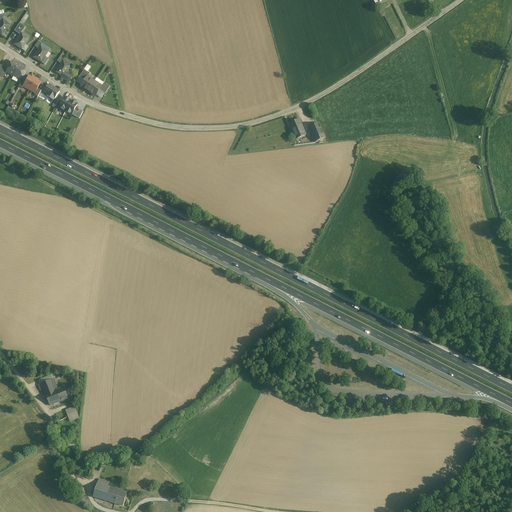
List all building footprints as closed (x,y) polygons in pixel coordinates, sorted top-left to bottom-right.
[(10,26),(3,20),(0,23),(0,34),(2,36),(10,26)] [(21,34),(21,33),(25,27),(19,23),(14,31),(20,35),(21,34)] [(29,39),(21,34),(14,45),(22,50),(22,49),(29,39)] [(45,49),(41,47),(34,58),(42,63),(45,57),(49,52),(45,49)] [(62,54),(57,62),(61,64),(65,56),(62,54)] [(18,65),(12,62),(8,69),(6,72),(7,72),(13,76),(18,65)] [(71,67),(63,62),(56,73),(64,78),(63,79),(69,82),(72,77),(67,74),(71,67)] [(20,76),(24,69),(18,65),(13,76),(19,79),(20,76)] [(90,74),(84,70),(79,77),(85,81),(87,77),(90,74)] [(31,77),(28,76),(23,87),(29,90),(35,79),(33,77),(31,77)] [(95,82),(87,77),(85,81),(81,87),(88,92),(95,82)] [(35,94),(41,83),(39,81),(38,80),(35,79),(29,90),(35,94)] [(95,82),(88,92),(95,96),(99,90),(102,86),(95,82)] [(104,83),(102,86),(99,90),(105,94),(110,87),(104,83)] [(60,92),(49,85),(44,92),(50,96),(49,97),(53,101),(54,99),(55,99),(60,92)] [(67,99),(65,98),(62,102),(59,108),(65,112),(71,101),(69,100),(69,99),(67,98),(67,99)] [(73,102),(71,101),(65,112),(72,115),(74,110),(77,104),(75,103),(76,103),(73,101),(73,102)] [(78,113),(74,110),(72,115),(79,119),(83,112),(79,110),(78,113)] [(299,120),(290,124),(296,139),(306,135),(299,120)] [(319,123),(309,127),(315,142),(326,138),(319,123)] [(45,395),(58,389),(54,379),(38,385),(40,391),(43,390),(45,395)] [(58,389),(45,395),(50,405),(68,398),(64,387),(58,389)] [(76,414),(68,417),(70,422),(78,419),(76,414)] [(127,492),(96,482),(92,495),(123,505),(127,492)]
